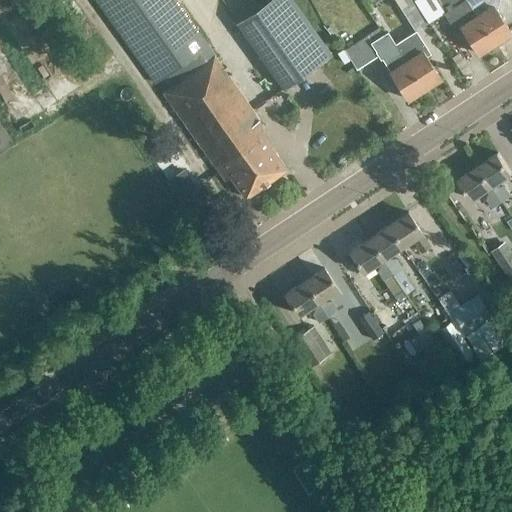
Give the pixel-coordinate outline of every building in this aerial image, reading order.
[(259,120),(214,56),(207,60),(199,51),(207,45),(174,0),(95,0),(154,83),(162,77),(169,87),(162,92),(225,181),(230,177),(245,198),(286,169),(261,133),(259,120)] [(328,56),(287,0),(266,0),(230,26),(277,92),(328,56)] [(412,0),(395,0),(415,31),(427,23),(413,1),(412,0)] [(414,0),(413,1),(427,23),(443,13),(453,29),(458,31),(461,29),(477,54),(494,43),(465,0),(414,0)] [(465,0),(494,43),(510,33),(494,8),(496,6),(497,0),(465,0)] [(379,28),(344,50),(351,62),(356,69),(382,52),(385,55),(381,57),(390,71),(389,71),(407,99),(423,88),(394,44),(387,32),(383,35),(379,28)] [(415,31),(394,44),(423,88),(440,78),(425,56),(429,53),(415,31)] [(478,166),(502,201),(510,195),(505,187),(498,187),(496,183),(511,173),(498,153),(478,166)] [(502,201),(478,166),(458,179),(472,199),(487,189),(489,192),(487,198),(493,207),(502,201)] [(388,225),(402,246),(412,239),(421,252),(430,247),(421,233),(408,212),(388,225)] [(402,246),(388,225),(368,238),(392,274),(401,268),(395,259),(389,259),(386,256),(402,246)] [(392,274),(368,238),(349,251),(362,272),(378,262),(380,265),(377,271),(383,280),(392,274)] [(506,276),(511,271),(511,252),(505,242),(490,252),(506,276)] [(337,288),(324,268),(304,281),(327,316),(336,311),(330,302),(324,302),(322,299),(337,288)] [(411,284),(401,268),(392,274),(402,290),(411,284)] [(392,274),(383,280),(393,295),(402,290),(392,274)] [(327,316),(304,281),(284,294),(298,314),(313,304),(315,308),(313,314),(318,322),(327,316)] [(480,293),(452,311),(468,335),(496,316),(480,293)] [(383,332),(368,311),(357,318),(372,340),(383,332)] [(348,338),(336,321),(329,325),(341,343),(348,338)] [(291,341),(309,368),(330,354),(311,327),(291,341)]
